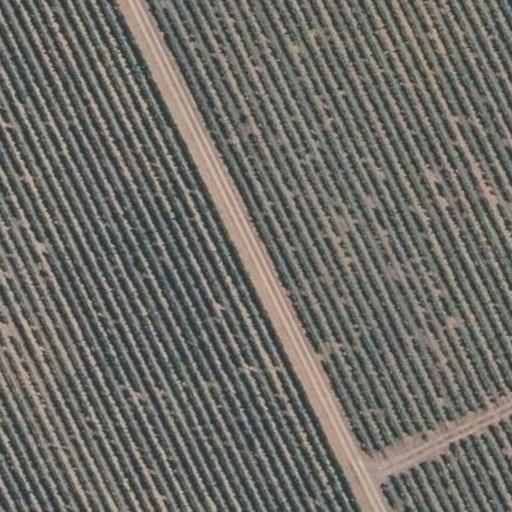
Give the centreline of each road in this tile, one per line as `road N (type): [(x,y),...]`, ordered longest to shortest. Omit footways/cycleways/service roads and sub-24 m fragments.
road 1 (track): [(389,511),(140,0)]
road 2 (track): [(370,473),(511,406)]
